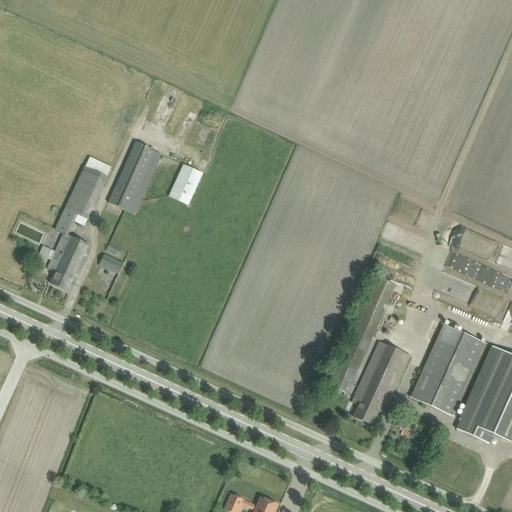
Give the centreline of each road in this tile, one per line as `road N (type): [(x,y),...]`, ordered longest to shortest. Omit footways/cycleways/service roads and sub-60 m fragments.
road 1 (unclassified): [(482,511),(0,291)]
road 2 (primary): [(437,511),(0,310)]
road 3 (unclassified): [(391,511),(0,330)]
road 4 (track): [(511,50),(435,220),(418,303)]
